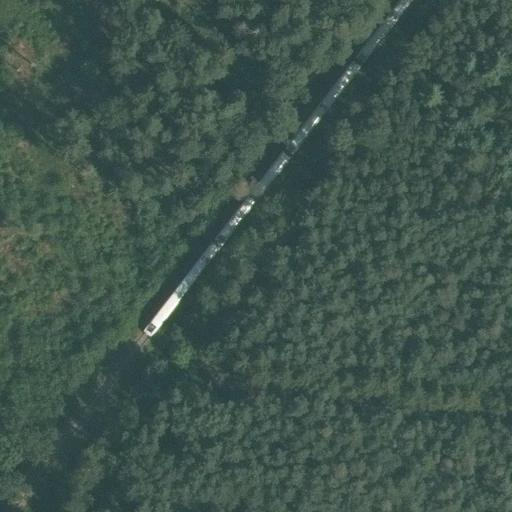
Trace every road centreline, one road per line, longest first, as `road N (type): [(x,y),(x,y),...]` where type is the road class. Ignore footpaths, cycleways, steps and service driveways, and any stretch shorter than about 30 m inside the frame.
road 1 (track): [(481,0),(191,388)]
road 2 (track): [(191,388),(511,435)]
